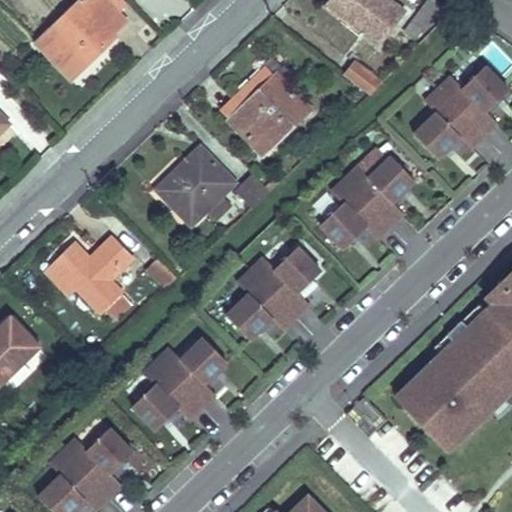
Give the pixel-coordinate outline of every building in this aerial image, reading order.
[(73,79),(117,37),(115,34),(127,22),(118,13),(105,0),(83,0),(38,43),(73,79)] [(105,0),(118,13),(126,4),(122,0),(105,0)] [(333,0),(328,8),(340,17),(342,14),(383,44),(406,13),(388,0),(333,0)] [(435,0),(429,0),(406,31),(417,39),(426,27),(429,30),(445,7),(435,0)] [(372,94),(381,82),(357,63),(347,75),(372,94)] [(246,105),(230,120),(265,155),(312,110),(278,74),(275,76),(267,67),(237,96),(246,105)] [(511,92),(487,67),(464,89),(454,78),(440,90),(486,137),(499,124),(488,113),(511,92)] [(438,114),(415,136),(439,160),(461,139),(472,151),(486,137),(440,90),(427,103),(438,114)] [(222,111),(230,120),(246,105),(237,96),(222,111)] [(0,132),(9,124),(0,115),(0,132)] [(201,148),(158,190),(192,225),(209,209),(220,197),(236,183),(201,148)] [(417,182),(393,158),(370,179),(360,168),(347,181),(392,228),(405,215),(395,204),(417,182)] [(253,174),(235,191),(253,210),(271,192),(253,174)] [(344,205),(322,226),(345,251),(367,230),(378,241),(392,228),(347,181),(333,193),(344,205)] [(220,197),(209,209),(218,218),(230,207),(220,197)] [(76,242),(54,264),(57,266),(51,273),(70,293),(76,286),(102,313),(106,310),(116,321),(134,304),(123,294),(124,293),(113,280),(135,259),(114,236),(91,258),(76,242)] [(323,273),(299,248),(277,270),(266,259),(253,271),(298,318),(312,305),(301,294),(323,273)] [(159,258),(147,270),(165,289),(177,277),(159,258)] [(250,295),(228,317),(252,341),(274,320),(284,331),(298,318),(253,271),(240,284),(250,295)] [(511,272),(498,286),(505,294),(469,329),(462,322),(447,336),(454,344),(440,357),(404,392),(422,411),(415,419),(430,435),(438,427),(456,446),(492,412),(503,400),(511,408),(511,406),(511,272)] [(498,286),(462,322),(469,329),(505,294),(498,286)] [(12,319),(0,330),(0,384),(39,347),(12,319)] [(447,336),(433,350),(440,357),(454,344),(447,336)] [(229,363),(205,338),(183,360),(172,349),(159,362),(204,409),(218,396),(207,384),(229,363)] [(156,385),(134,407),(158,432),(180,411),(191,422),(204,409),(159,362),(146,374),(156,385)] [(404,392),(396,399),(415,419),(422,411),(404,392)] [(390,421),(367,397),(348,415),(371,439),(390,421)] [(492,412),(499,419),(511,408),(503,400),(492,412)] [(430,435),(449,454),(456,446),(438,427),(430,435)] [(135,454),(111,429),(89,451),(78,439),(65,452),(110,499),(124,486),(113,475),(135,454)] [(63,476),(40,498),(54,511),(74,511),(86,501),(96,511),(97,511),(110,499),(65,452),(52,465),(63,476)] [(323,511),(309,497),(293,511),(279,511),(278,511),(323,511)]
